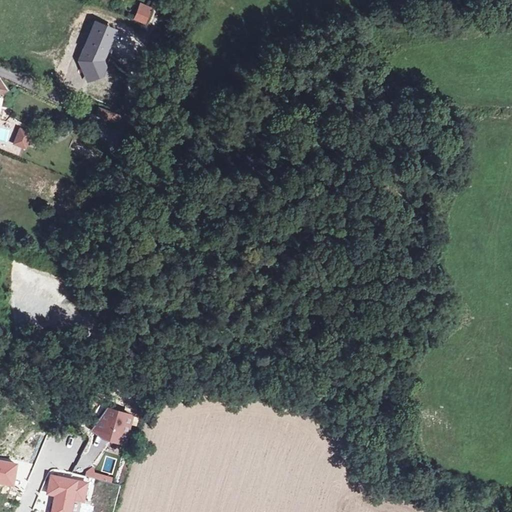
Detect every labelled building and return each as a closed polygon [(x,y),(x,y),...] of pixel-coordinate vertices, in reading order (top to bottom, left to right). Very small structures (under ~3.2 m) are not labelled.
[(141,5),(137,13),(147,18),(150,9),(141,5)] [(144,24),(147,18),(137,13),(134,20),(144,24)] [(111,27),(94,20),(80,54),(87,76),(93,74),(101,67),(98,61),(111,27)] [(98,116),(106,118),(108,111),(100,108),(98,116)] [(20,130),(15,144),(25,148),(30,134),(20,130)] [(130,415),(107,409),(94,429),(107,433),(106,438),(122,442),(130,415)] [(15,459),(0,457),(0,484),(12,486),(15,459)] [(113,477),(89,471),(88,475),(112,482),(113,477)] [(86,483),(50,476),(47,493),(55,495),(51,511),(69,511),(72,499),(82,501),(86,483)]
